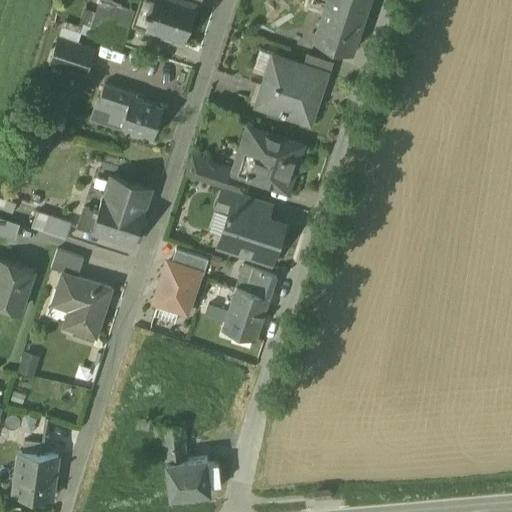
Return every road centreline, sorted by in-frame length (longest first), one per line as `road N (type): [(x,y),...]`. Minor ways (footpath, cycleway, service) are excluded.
road 1 (residential): [(230,0),(62,511)]
road 2 (residential): [(226,511),(388,0)]
